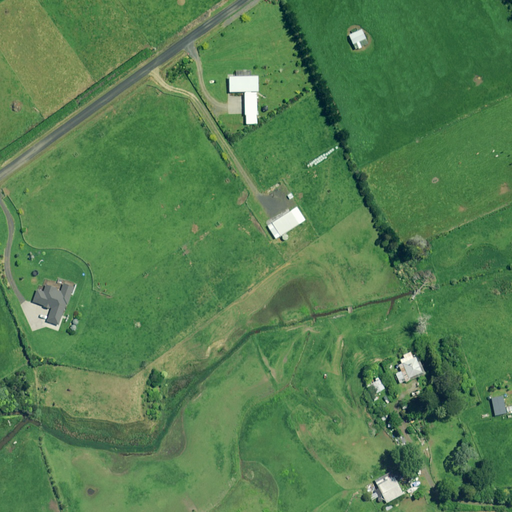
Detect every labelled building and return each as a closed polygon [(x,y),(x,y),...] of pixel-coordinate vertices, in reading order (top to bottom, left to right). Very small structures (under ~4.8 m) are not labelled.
[(368,44),(362,30),(349,35),(355,49),(368,44)] [(251,77),(251,71),(237,71),(237,75),(229,75),(229,92),(244,92),(245,115),(257,115),(257,91),(258,91),(257,76),(251,77)] [(305,220),(297,208),(272,223),(280,236),(305,220)] [(73,288),(64,284),(61,291),(47,285),(43,293),(37,291),(33,302),(52,310),(47,322),(57,326),(73,288)] [(413,358),(411,353),(403,355),(405,359),(400,360),(402,364),(399,365),(401,372),(396,374),(400,384),(423,375),(416,357),(413,358)] [(385,389),(380,380),(371,384),(376,393),(385,389)] [(420,388),(416,380),(407,384),(410,392),(420,388)] [(506,414),(502,397),(491,399),(495,416),(506,414)] [(403,494),(394,477),(384,482),(382,479),(376,483),(387,503),(403,494)]
